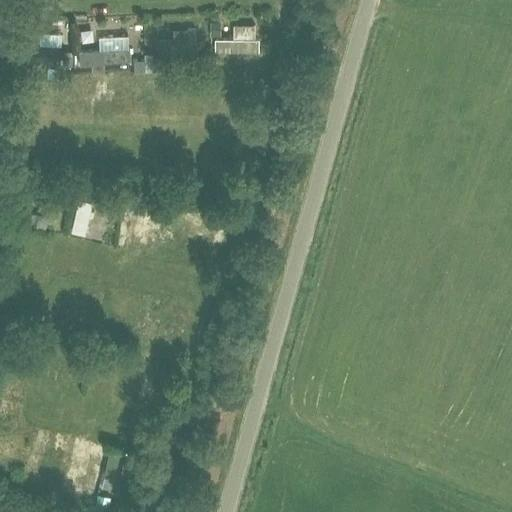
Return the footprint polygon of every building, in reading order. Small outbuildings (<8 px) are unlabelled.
[(237,32),(217,33),(218,51),(260,49),(259,20),(236,21),(237,32)] [(131,34),(100,41),(106,66),(136,59),(131,34)] [(49,42),(49,57),(63,57),(63,42),(49,42)] [(56,67),(47,66),(46,78),(56,78),(56,67)] [(110,93),(122,93),(122,69),(111,69),(110,93)] [(73,72),(71,114),(91,115),(92,73),(73,72)] [(168,122),(183,122),(182,74),(167,74),(168,122)] [(63,91),(63,80),(30,78),(29,90),(63,91)] [(215,80),(206,124),(218,126),(227,83),(215,80)] [(151,116),(151,85),(126,85),(127,116),(151,116)] [(45,132),(44,92),(29,92),(31,132),(45,132)] [(36,210),(37,180),(22,179),(21,225),(51,226),(51,210),(36,210)] [(89,233),(94,198),(81,196),(76,231),(89,233)] [(142,245),(143,203),(124,203),(124,245),(142,245)] [(169,259),(184,259),(185,210),(170,209),(169,259)] [(155,214),(155,229),(168,229),(169,215),(155,214)] [(88,310),(104,310),(104,289),(89,289),(88,310)] [(52,349),(51,387),(64,387),(65,349),(52,349)] [(132,405),(140,405),(140,397),(154,397),(153,366),(130,367),(132,405)] [(118,392),(117,380),(103,381),(103,391),(89,391),(90,402),(102,402),(101,393),(118,392)]
